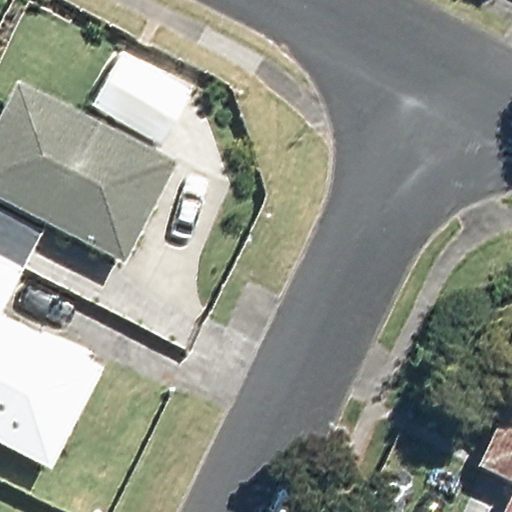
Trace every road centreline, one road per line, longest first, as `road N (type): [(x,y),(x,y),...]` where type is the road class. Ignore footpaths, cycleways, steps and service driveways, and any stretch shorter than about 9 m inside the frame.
road 1 (residential): [(237,511),(445,85)]
road 2 (residential): [(445,85),(282,0)]
